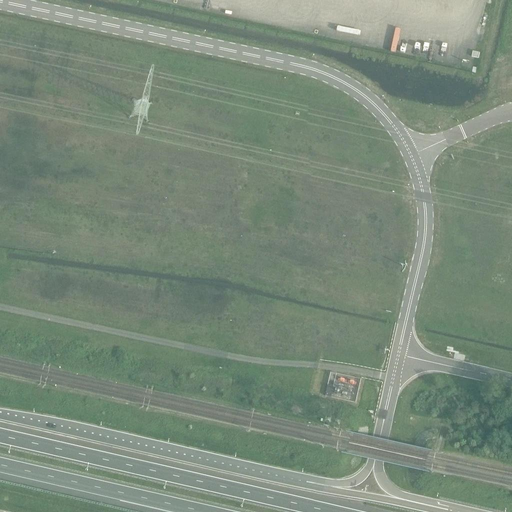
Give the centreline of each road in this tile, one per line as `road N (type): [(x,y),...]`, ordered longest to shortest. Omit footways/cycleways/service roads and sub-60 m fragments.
road 1 (unclassified): [(0,3),(300,66),(368,100),(401,138),(426,209),(398,356)]
road 2 (motorway): [(331,511),(0,435)]
road 3 (primary): [(323,488),(0,417)]
road 4 (motorway): [(0,464),(204,511)]
